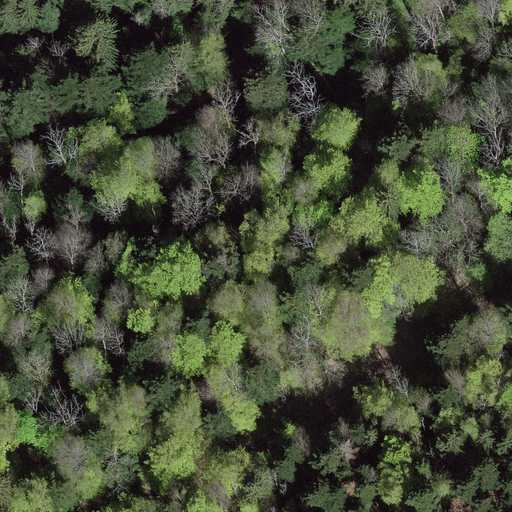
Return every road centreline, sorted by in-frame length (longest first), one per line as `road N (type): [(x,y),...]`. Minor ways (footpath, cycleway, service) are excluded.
road 1 (track): [(131,511),(338,405),(393,364)]
road 2 (track): [(511,237),(411,321),(393,364)]
road 3 (track): [(393,364),(511,295)]
